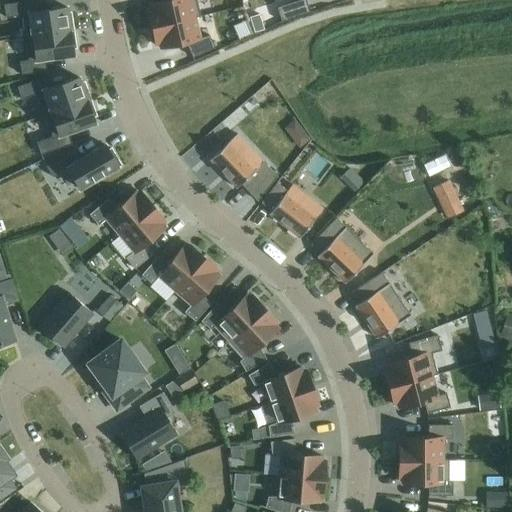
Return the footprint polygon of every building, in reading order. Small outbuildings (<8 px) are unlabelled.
[(35,0),(33,0),(3,5),(4,12),(5,17),(5,18),(11,17),(21,15),(23,30),(24,38),(73,31),(71,20),(70,13),(67,14),(66,7),(51,9),(38,11),(37,11),(36,6),(35,0)] [(151,8),(147,9),(151,27),(194,17),(200,16),(197,5),(196,0),(166,0),(160,2),(150,4),(151,8)] [(299,0),(289,3),(276,8),(279,15),(281,22),(294,18),(309,13),(307,6),(305,0),(299,0)] [(258,15),(249,18),(254,33),(263,30),(258,15)] [(199,38),(194,17),(151,27),(156,45),(159,44),(160,48),(186,42),(192,58),(214,48),(209,36),(199,38)] [(28,60),(19,62),(20,68),(21,74),(21,75),(31,73),(46,71),(45,65),(44,59),(56,58),(73,55),(72,52),(72,49),(74,48),(75,48),(73,31),(24,38),(28,60)] [(47,76),(16,87),(19,95),(21,99),(31,96),(36,94),(39,103),(44,115),(90,99),(84,83),(81,84),(80,83),(78,78),(61,84),(51,87),(49,82),(47,76)] [(51,137),(36,142),(38,149),(40,155),(56,149),(71,144),(69,139),(67,133),(79,129),(94,123),(94,121),(92,117),(96,116),(90,99),(44,115),(45,120),(47,126),(51,137)] [(294,121),(284,129),(292,138),(301,131),(294,121)] [(254,169),(246,160),(242,155),(241,155),(249,147),(244,141),(237,135),(229,142),(209,160),(224,176),(236,188),(240,184),(248,192),(257,201),(266,189),(276,176),(270,170),(263,162),(262,161),(254,169)] [(73,149),(45,165),(49,172),(52,177),(58,174),(67,168),(67,169),(73,178),(79,189),(97,179),(101,176),(101,177),(109,172),(121,166),(119,164),(117,159),(111,149),(108,150),(108,151),(107,150),(105,145),(94,151),(80,159),(80,160),(77,155),(73,149)] [(431,175),(454,170),(450,154),(427,159),(431,175)] [(357,189),(367,179),(353,165),(343,175),(357,189)] [(322,208),(308,198),(302,206),(298,203),(286,194),(287,192),(287,191),(281,187),(276,183),(261,203),(271,211),(268,214),(285,227),(299,238),(307,229),(316,217),(315,217),(322,208)] [(98,225),(106,219),(119,235),(153,207),(141,193),(138,195),(136,192),(115,209),(107,199),(89,214),(98,225)] [(457,200),(442,207),(447,219),(463,211),(457,200)] [(165,221),(153,207),(119,235),(133,252),(125,258),(134,269),(153,253),(145,244),(165,227),(162,224),(165,221)] [(335,218),(310,244),(319,254),(317,256),(329,268),(344,283),(345,283),(355,272),(373,254),(345,227),(340,222),(335,218)] [(71,219),(60,228),(69,239),(80,230),(71,219)] [(60,230),(49,238),(56,247),(67,239),(60,230)] [(157,257),(141,275),(152,284),(158,276),(174,290),(203,258),(189,245),(187,248),(184,245),(166,265),(157,257)] [(215,272),(217,270),(203,258),(175,291),(191,305),(184,312),(195,321),(210,303),(201,295),(218,275),(215,272)] [(351,293),(350,293),(351,293),(355,299),(358,304),(354,306),(368,327),(376,338),(410,316),(400,300),(388,284),(388,283),(385,278),(381,273),(381,272),(368,281),(351,293)] [(19,301),(12,278),(11,279),(0,282),(0,344),(16,340),(5,306),(19,301)] [(126,286),(119,294),(128,302),(135,294),(126,286)] [(74,297),(69,293),(39,327),(52,338),(62,347),(76,331),(92,313),(74,297)] [(122,302),(113,294),(99,310),(104,314),(108,317),(109,318),(122,302)] [(210,330),(213,327),(228,343),(264,309),(252,295),(249,298),(246,295),(227,312),(216,303),(200,321),(210,330)] [(274,325),(277,322),(264,309),(228,343),(242,358),(239,361),(245,372),(266,359),(258,346),(277,328),(274,325)] [(484,310),(472,313),(476,329),(488,326),(484,310)] [(511,316),(505,315),(498,338),(510,342),(511,336),(511,316)] [(436,370),(431,353),(441,351),(440,345),(437,335),(423,339),(408,343),(410,351),(412,357),(399,360),(386,364),(387,367),(387,368),(384,369),(389,386),(431,376),(437,375),(436,370)] [(145,374),(121,341),(89,365),(112,396),(108,399),(118,412),(149,389),(140,377),(145,374)] [(183,356),(173,362),(180,374),(190,368),(183,356)] [(263,382),(270,402),(312,388),(306,370),(302,372),(301,367),(276,376),(268,363),(247,375),(253,385),(263,382)] [(179,385),(194,376),(190,368),(180,374),(174,377),(179,385)] [(436,396),(431,376),(389,386),(393,404),(397,404),(398,408),(423,401),(426,413),(450,407),(446,394),(436,396)] [(259,429),(252,430),(253,440),(259,439),(269,437),(293,434),(291,419),(316,410),(314,406),(318,405),(312,388),(270,402),(277,422),(267,426),(259,429)] [(176,434),(166,418),(175,413),(163,392),(139,407),(145,417),(119,433),(135,459),(176,434)] [(497,393),(477,395),(479,410),(499,407),(497,393)] [(211,402),(217,416),(228,411),(223,398),(211,402)] [(402,442),(398,442),(398,461),(442,460),(442,439),(443,439),(449,439),(452,439),(452,433),(452,425),(448,425),(428,425),(428,433),(428,438),(413,438),(402,438),(402,442)] [(281,454),(280,476),(323,479),(325,461),(321,461),(322,456),(296,454),(294,439),(270,442),(271,454),(281,454)] [(230,459),(241,458),(240,446),(229,447),(230,459)] [(0,497),(14,488),(7,478),(13,474),(3,460),(6,458),(0,449),(0,497)] [(452,459),(454,479),(469,478),(467,457),(452,459)] [(145,486),(141,487),(145,511),(179,511),(174,481),(188,479),(185,459),(143,473),(145,486)] [(442,460),(398,461),(398,463),(398,479),(402,479),(402,483),(416,483),(428,483),(428,489),(428,496),(439,496),(452,496),(452,489),(452,482),(450,482),(448,482),(448,471),(448,460),(442,460)] [(234,474),(233,490),(241,491),(242,475),(234,474)] [(323,479),(280,476),(278,497),(268,496),(264,508),(279,511),(288,511),(292,500),(318,502),(318,497),(322,498),(323,479)] [(505,493),(485,493),(485,508),(505,507),(505,493)] [(41,511),(31,502),(22,511),(41,511)]
